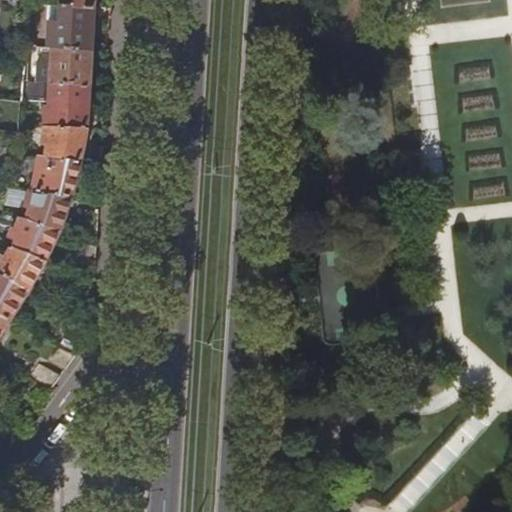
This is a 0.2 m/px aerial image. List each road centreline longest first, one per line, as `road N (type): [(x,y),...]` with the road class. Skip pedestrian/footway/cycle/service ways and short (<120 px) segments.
road 1 (primary): [(234,511),(262,0)]
road 2 (primary): [(195,0),(172,369)]
road 3 (residential): [(172,369),(93,368),(0,481)]
road 4 (primary): [(172,369),(164,511)]
